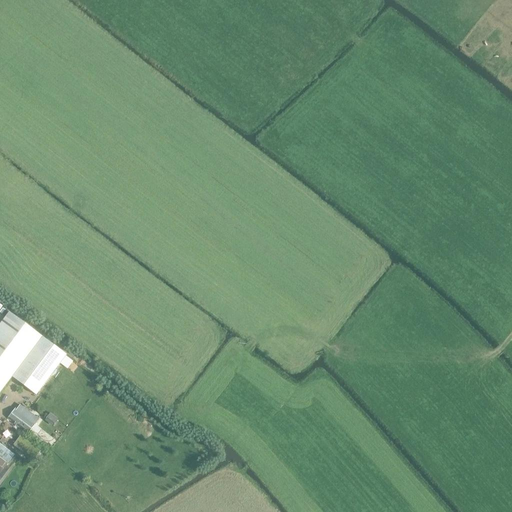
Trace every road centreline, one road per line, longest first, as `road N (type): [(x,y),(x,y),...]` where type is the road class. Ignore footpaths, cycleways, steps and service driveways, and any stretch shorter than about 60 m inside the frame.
road 1 (track): [(292,310),(333,352),(489,359),(511,332)]
road 2 (track): [(254,270),(292,310),(241,357)]
